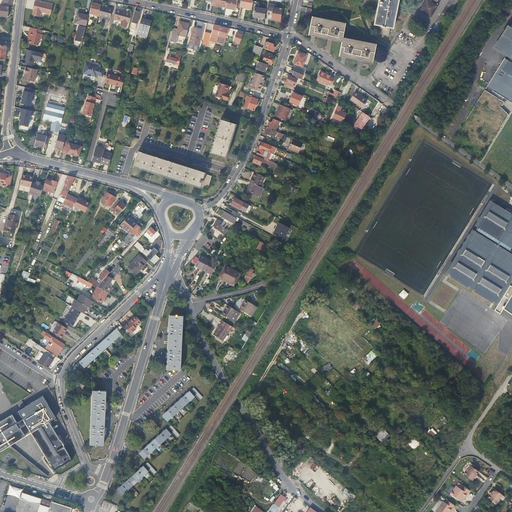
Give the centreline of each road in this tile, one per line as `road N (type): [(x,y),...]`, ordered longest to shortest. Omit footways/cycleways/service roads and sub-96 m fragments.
road 1 (residential): [(167,274),(138,292),(62,375),(85,458),(107,474)]
road 2 (residential): [(107,474),(167,274)]
road 3 (residential): [(288,36),(245,157),(216,201),(198,209)]
road 4 (residential): [(129,0),(288,36)]
road 5 (residential): [(19,0),(6,132),(11,156)]
road 6 (secondary): [(408,420),(337,408),(272,356)]
road 7 (unclassified): [(241,410),(282,480),(321,511)]
road 8 (residential): [(395,105),(288,36)]
